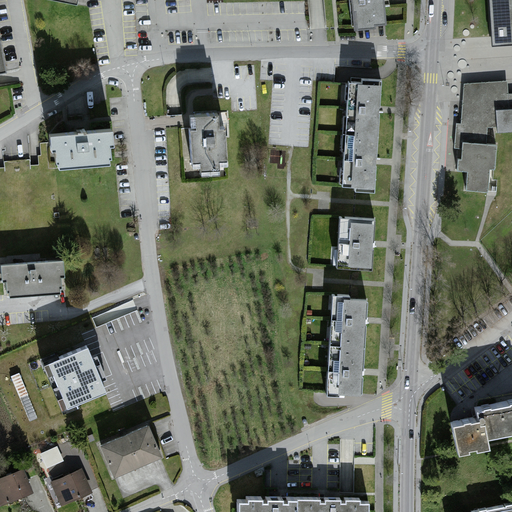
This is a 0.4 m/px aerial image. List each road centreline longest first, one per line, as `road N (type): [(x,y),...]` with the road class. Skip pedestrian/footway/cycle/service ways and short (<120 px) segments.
road 1 (residential): [(140,62),(157,278),(196,485)]
road 2 (tertiary): [(410,379),(430,50)]
road 3 (residential): [(430,50),(140,62)]
road 4 (residential): [(196,485),(378,409),(408,404)]
road 5 (residential): [(140,62),(91,78),(0,133)]
